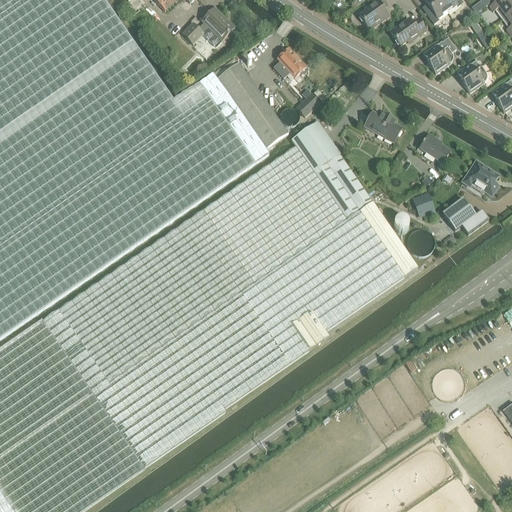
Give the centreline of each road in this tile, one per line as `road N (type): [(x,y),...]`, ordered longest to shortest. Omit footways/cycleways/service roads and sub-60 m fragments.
road 1 (secondary): [(434,317),(165,511)]
road 2 (tertiary): [(511,139),(284,6)]
